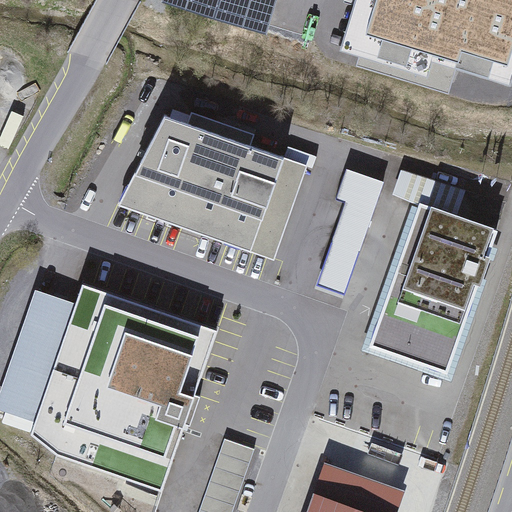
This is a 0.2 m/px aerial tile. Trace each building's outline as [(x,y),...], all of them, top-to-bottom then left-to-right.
[(165,0),(163,7),(267,39),(278,0),(165,0)] [(511,87),(511,0),(358,0),(341,55),(358,61),(356,67),(448,95),(455,73),(511,90),(511,87)] [(234,141),(161,115),(129,207),(201,232),(234,141)] [(384,185),(347,173),(336,203),(346,206),(318,288),(343,297),(384,185)] [(370,344),(447,371),(496,227),(419,201),(370,344)] [(218,330),(84,283),(32,432),(58,451),(163,488),(218,330)] [(230,511),(253,446),(224,437),(198,511),(230,511)] [(361,511),(322,498),(317,511),(361,511)]
